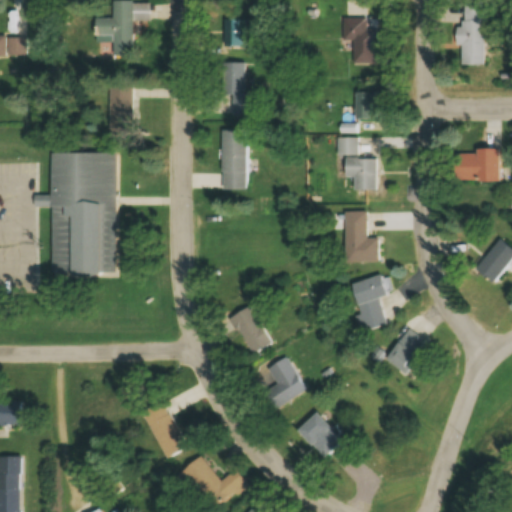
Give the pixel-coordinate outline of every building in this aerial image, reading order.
[(134,22),(150,22),(151,3),(114,2),(114,20),(97,20),(97,48),(112,48),(112,54),(134,54),(134,22)] [(458,28),(458,66),(483,66),(485,5),(462,5),(462,28),(458,28)] [(354,65),(377,65),(377,31),(367,31),(366,18),(343,18),(343,42),(354,41),(354,65)] [(222,49),(244,49),(244,20),(223,19),(222,49)] [(28,38),(0,37),(0,57),(27,58),(28,38)] [(224,95),(231,95),(231,118),(254,119),(254,94),(246,94),(246,65),(224,64),(224,95)] [(110,133),(134,133),(134,85),(110,85),(110,133)] [(376,93),(356,93),(356,119),(376,119),(376,93)] [(222,132),(222,191),(247,191),(247,132),(222,132)] [(338,139),(338,156),(359,156),(359,139),(338,139)] [(499,150),(475,150),(475,154),(455,154),(455,182),(499,182),(499,150)] [(116,154),(52,153),(51,197),(35,197),(35,209),(52,209),(51,276),(115,276),(116,154)] [(376,160),(346,160),(346,191),(376,191),(376,160)] [(343,263),(378,263),(378,239),(365,239),(365,213),(343,213),(343,263)] [(473,271),(493,286),(511,260),(511,250),(497,239),(473,271)] [(349,285),(361,333),(387,326),(380,299),(386,297),(380,276),(349,285)] [(250,307),(230,318),(253,358),(273,346),(250,307)] [(428,345),(410,330),(385,359),(403,375),(428,345)] [(290,359),(264,371),(270,383),(263,386),(274,411),(307,395),(290,359)] [(21,402),(0,401),(0,426),(21,427),(21,402)] [(143,412),(165,461),(187,451),(164,402),(143,412)] [(297,432),(325,460),(343,442),(315,414),(297,432)] [(0,511),(20,511),(21,457),(0,457),(0,511)] [(220,506),(247,487),(237,471),(209,490),(220,506)]
